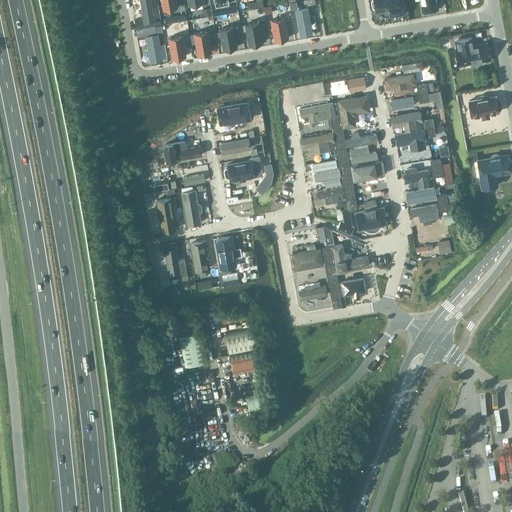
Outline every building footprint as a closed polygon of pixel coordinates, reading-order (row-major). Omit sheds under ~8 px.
[(140,0),(144,23),(154,21),(152,6),(150,0),(140,0)] [(161,0),(163,10),(177,7),(175,0),(161,0)] [(375,9),(376,11),(389,9),(390,16),(406,13),(403,1),(398,2),(398,0),(372,0),(371,1),(372,7),(373,8),(375,9)] [(427,13),(433,12),(434,11),(435,9),(438,9),(436,0),(419,0),(422,11),(425,11),(426,12),(427,13)] [(271,6),(263,7),(265,15),(272,13),(271,6)] [(223,7),(211,9),(212,16),(224,14),(223,7)] [(307,8),(295,10),(300,35),(312,33),(307,8)] [(180,15),(171,16),(173,23),(181,21),(180,15)] [(270,20),(274,41),(288,38),(285,18),(270,20)] [(246,31),(248,45),(263,43),(259,22),(245,25),(246,31)] [(219,29),(223,50),(237,47),(233,27),(219,29)] [(194,34),(197,54),(211,52),(208,31),(194,34)] [(157,34),(146,36),(150,62),(162,60),(157,34)] [(168,38),(172,59),(186,56),(182,36),(168,38)] [(457,48),(455,49),(458,65),(471,62),(471,65),(482,63),(482,60),(489,59),(489,55),(491,52),(490,49),(487,47),(487,43),(473,46),(471,38),(456,40),(457,48)] [(421,62),(402,65),(402,66),(402,68),(403,73),(422,70),(422,67),(422,65),(421,62)] [(386,89),(394,87),(395,92),(397,93),(413,90),(412,84),(414,84),(412,74),(385,79),(386,89)] [(348,79),(350,92),(365,89),(363,77),(348,79)] [(432,83),(424,84),(426,92),(433,90),(433,89),(432,83)] [(291,89),(281,90),(282,99),(292,98),(291,89)] [(433,91),(426,93),(427,99),(434,98),(433,91)] [(420,95),(390,100),(392,113),(411,109),(410,103),(421,101),(420,95)] [(489,118),(488,114),(499,112),(498,112),(499,110),(500,109),(500,108),(500,107),(500,105),(500,104),(500,103),(499,101),(499,100),(498,99),(497,98),(496,97),(496,96),(490,97),(488,96),(486,96),(483,95),(480,96),(478,97),(476,98),(475,100),(468,101),(471,117),(481,115),(482,119),(489,118)] [(354,113),(366,111),(367,110),(368,109),(368,107),(367,96),(338,101),(340,110),(343,127),(352,126),(353,125),(354,124),(354,122),(353,115),(354,113)] [(247,102),(217,107),(220,124),(250,119),(247,102)] [(332,102),(299,109),(301,117),(309,115),(310,121),(324,118),(326,128),(334,127),(333,123),(331,115),(334,114),(332,102)] [(259,110),(251,111),(254,125),(249,126),(250,130),(255,129),(255,133),(263,132),(259,110)] [(419,112),(391,117),(392,126),(404,124),(405,130),(421,127),(420,121),(421,121),(419,112)] [(423,129),(395,134),(397,145),(409,143),(411,150),(425,147),(423,140),(425,140),(423,129)] [(332,133),(300,139),(302,147),(314,145),(315,151),(333,148),(332,141),(333,141),(332,133)] [(347,146),(376,141),(375,134),(358,137),(358,133),(352,134),(352,138),(346,139),(347,146)] [(248,139),(221,144),(222,153),(250,148),(248,139)] [(191,142),(173,146),(175,156),(193,152),(191,142)] [(349,149),(352,163),(352,164),(357,163),(357,162),(376,158),(375,152),(368,153),(367,146),(349,149)] [(469,162),(478,160),(476,152),(467,154),(469,162)] [(507,157),(507,155),(499,157),(498,155),(496,154),(492,155),(491,156),(490,158),(478,160),(482,188),(496,186),(494,174),(510,171),(509,169),(510,168),(511,167),(511,166),(511,165),(511,164),(511,163),(511,162),(511,161),(510,160),(510,159),(509,158),(508,157),(507,157)] [(338,165),(337,158),(317,162),(318,169),(338,165)] [(251,160),(227,164),(228,167),(226,167),(224,169),(225,177),(228,178),(230,178),(230,180),(254,176),(251,160)] [(354,180),(359,179),(360,183),(364,182),(364,178),(377,176),(374,162),(352,166),(352,167),(350,167),(352,179),(354,179),(354,180)] [(441,164),(445,184),(453,182),(449,163),(441,164)] [(270,182),(272,173),(270,164),(264,165),(266,174),(255,188),(262,193),(270,182)] [(337,168),(312,173),(313,180),(319,179),(321,186),(338,183),(337,176),(338,175),(337,168)] [(427,170),(403,174),(404,182),(418,180),(419,187),(433,184),(432,177),(429,178),(427,170)] [(203,174),(183,177),(184,184),(204,181),(203,174)] [(341,186),(316,191),(317,198),(325,196),(326,203),(343,200),(341,193),(342,193),(341,186)] [(408,199),(424,196),(425,201),(433,199),(431,188),(407,192),(408,199)] [(183,196),(188,224),(194,223),(189,194),(183,196)] [(156,200),(161,231),(176,228),(170,198),(156,200)] [(363,204),(364,210),(376,207),(375,201),(363,203),(363,204)] [(437,204),(410,209),(411,216),(419,214),(420,221),(439,218),(437,204)] [(383,207),(355,213),(358,228),(368,227),(369,228),(370,229),(375,228),(376,227),(377,225),(386,223),(383,207)] [(457,212),(443,214),(445,224),(448,224),(449,231),(461,229),(457,212)] [(340,222),(337,228),(350,234),(353,227),(340,221),(340,222)] [(319,241),(325,240),(323,226),(317,227),(319,241)] [(223,237),(227,266),(241,263),(236,235),(223,237)] [(190,243),(195,271),(209,268),(204,240),(190,243)] [(448,240),(438,242),(440,254),(450,252),(448,240)] [(165,246),(164,248),(169,275),(185,272),(180,245),(179,243),(176,242),(167,244),(165,246)] [(295,270),(323,265),(320,248),(315,249),(314,244),(309,245),(310,250),(292,253),(295,270)] [(336,270),(338,279),(369,273),(368,264),(351,267),(350,262),(344,263),(345,268),(336,270)] [(310,269),(310,272),(311,274),(296,276),(297,285),(323,280),(322,272),(317,273),(316,268),(310,269)] [(226,274),(221,275),(223,286),(235,284),(233,273),(231,273),(226,274)] [(343,295),(353,294),(354,299),(360,298),(359,292),(365,291),(362,278),(341,282),(343,295)] [(196,282),(197,289),(204,288),(203,281),(196,282)] [(343,295),(339,296),(339,298),(337,298),(338,307),(344,306),(345,306),(343,295)] [(251,309),(218,315),(220,326),(253,320),(251,309)] [(226,339),(234,375),(264,369),(256,332),(226,339)] [(180,337),(186,367),(206,363),(200,333),(180,337)] [(266,391),(246,395),(249,412),(269,408),(266,391)] [(213,457),(215,462),(227,457),(224,451),(213,457)] [(228,458),(235,467),(240,463),(233,454),(228,458)]
